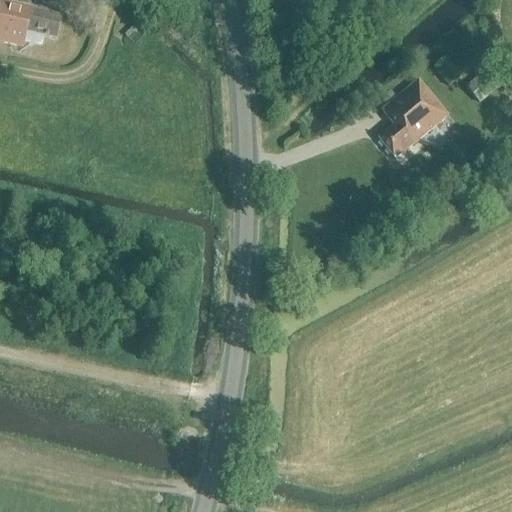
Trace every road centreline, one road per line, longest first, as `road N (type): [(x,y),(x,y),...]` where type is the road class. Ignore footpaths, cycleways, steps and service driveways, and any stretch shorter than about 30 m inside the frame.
road 1 (tertiary): [(200,511),(238,347),(245,170),(233,0)]
road 2 (track): [(229,401),(0,349)]
